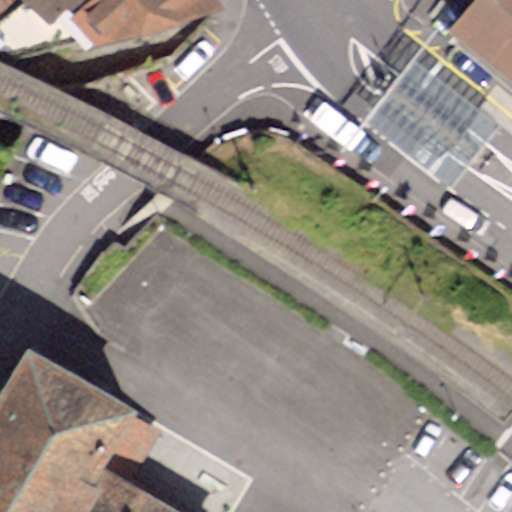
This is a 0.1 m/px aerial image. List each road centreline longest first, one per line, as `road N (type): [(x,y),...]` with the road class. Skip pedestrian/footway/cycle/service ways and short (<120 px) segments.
road 1 (residential): [(330,6),(253,59),(99,199),(0,338)]
road 2 (primary): [(330,6),(330,36),(353,90),(511,214)]
road 3 (primary): [(511,138),(330,6)]
